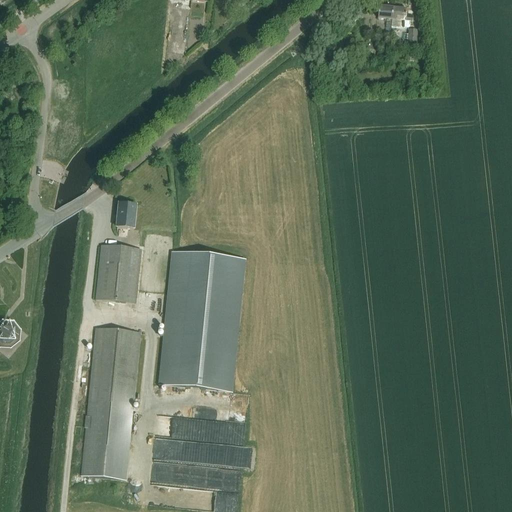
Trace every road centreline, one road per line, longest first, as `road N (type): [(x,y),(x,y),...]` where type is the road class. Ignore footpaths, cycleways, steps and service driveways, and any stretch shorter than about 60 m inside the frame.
road 1 (tertiary): [(40,228),(96,195),(334,0)]
road 2 (track): [(96,195),(63,511)]
road 3 (unclassified): [(40,228),(33,188),(47,86),(26,28)]
